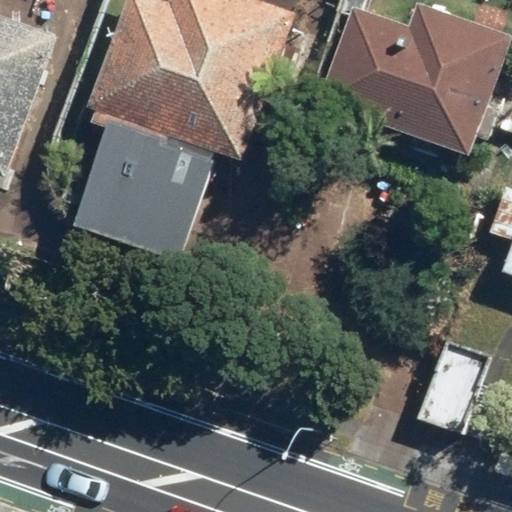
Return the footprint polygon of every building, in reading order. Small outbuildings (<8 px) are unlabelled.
[(177,0),(140,0),(103,108),(260,161),(312,11),(278,0),(181,0),(181,1),(177,0)] [(426,23),(367,3),(333,104),(484,155),(511,72),(511,31),(432,5),(426,23)] [(0,9),(0,170),(19,178),(69,33),(0,9)] [(131,120),(93,223),(198,262),(236,159),(131,120)] [(452,340),(424,418),(465,433),(494,355),(452,340)] [(511,452),(503,449),(495,473),(511,479),(511,452)]
